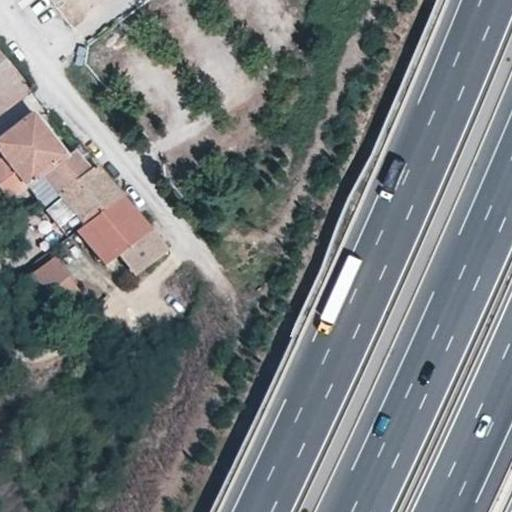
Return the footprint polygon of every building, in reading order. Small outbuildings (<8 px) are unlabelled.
[(0,111),(30,89),(0,52),(0,111)] [(83,152),(79,147),(73,151),(67,145),(61,150),(33,114),(0,139),(0,151),(4,157),(0,160),(0,190),(8,201),(28,186),(43,204),(57,195),(87,170),(77,157),(83,152)] [(94,165),(87,170),(57,195),(83,226),(77,231),(106,266),(119,255),(136,274),(167,251),(94,165)] [(57,243),(52,248),(56,254),(61,249),(57,243)] [(58,257),(56,254),(52,248),(13,276),(20,285),(54,260),(58,257)] [(54,260),(20,285),(9,293),(34,327),(78,294),(54,260)]
